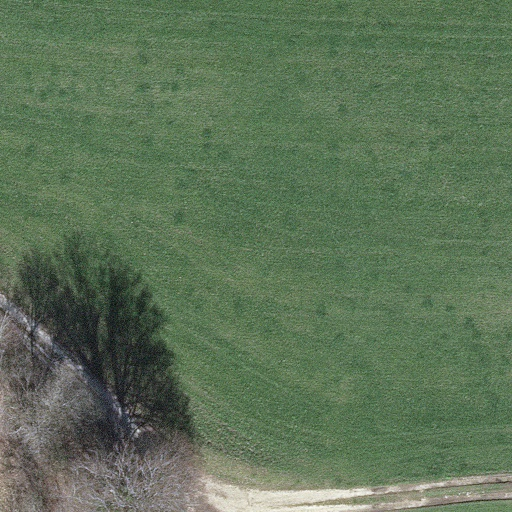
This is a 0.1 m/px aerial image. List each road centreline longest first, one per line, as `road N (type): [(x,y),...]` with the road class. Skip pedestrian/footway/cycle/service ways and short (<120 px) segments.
road 1 (track): [(145,458),(283,488),(414,497),(511,493)]
road 2 (track): [(0,313),(80,376),(177,511)]
